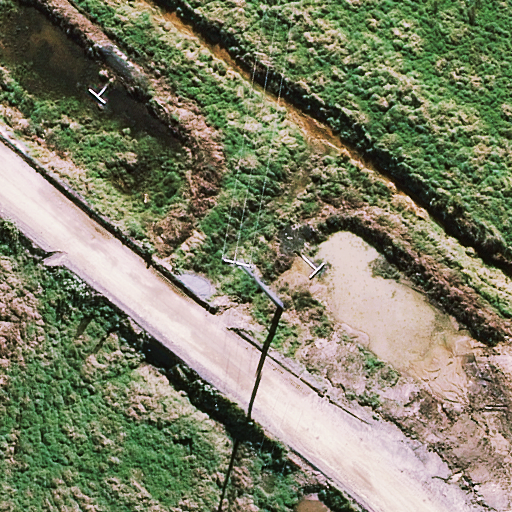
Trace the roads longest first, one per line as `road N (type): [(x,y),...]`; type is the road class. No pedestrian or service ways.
road 1 (unknown): [(284,511),(394,0)]
road 2 (unknown): [(511,140),(431,511)]
